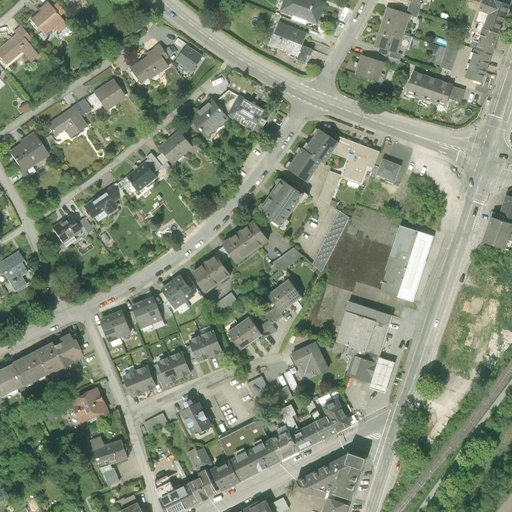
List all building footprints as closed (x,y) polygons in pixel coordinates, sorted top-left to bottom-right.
[(284,0),(280,12),(319,26),(326,3),(316,0),(284,0)] [(483,0),(480,10),(489,13),(484,28),(499,34),(509,5),(493,0),(483,0)] [(52,9),(48,4),(38,12),(39,14),(28,23),(43,42),(55,32),(58,36),(67,29),(60,19),(64,16),(56,5),(52,9)] [(410,16),(387,8),(381,28),(404,35),(410,16)] [(279,23),(269,47),(296,58),(296,60),(305,64),(309,56),(310,56),(313,50),(303,46),(307,33),(279,23)] [(32,41),(20,28),(13,34),(15,37),(0,49),(0,60),(7,69),(22,57),(30,66),(39,58),(28,45),(32,41)] [(404,35),(381,28),(375,46),(398,54),(404,35)] [(499,34),(484,28),(476,50),(491,55),(499,34)] [(176,44),(186,52),(187,50),(189,47),(179,40),(176,44)] [(147,59),(130,72),(141,88),(171,67),(167,62),(171,60),(160,44),(145,55),(147,59)] [(194,75),(204,62),(187,50),(186,52),(178,64),(194,75)] [(476,50),(475,50),(466,77),(481,83),(491,55),(476,50)] [(378,82),(385,63),(362,56),(356,75),(378,82)] [(402,92),(415,96),(422,76),(408,72),(402,92)] [(435,80),(422,76),(415,96),(429,100),(435,80)] [(449,84),(435,80),(429,100),(443,105),(449,84)] [(114,81),(93,95),(107,115),(127,101),(114,81)] [(233,119),(244,100),(231,93),(216,104),(230,117),(233,119)] [(73,108),(81,119),(92,111),(85,100),(73,108)] [(244,100),(233,119),(252,130),(256,123),(263,111),(244,100)] [(230,117),(216,104),(191,122),(205,138),(230,117)] [(81,119),(73,108),(46,127),(56,141),(67,134),(71,141),(88,129),(81,119)] [(270,115),(263,111),(256,123),(264,127),(270,115)] [(337,141),(319,129),(305,150),(322,162),(325,164),(332,153),(339,143),(337,141)] [(182,131),(160,151),(176,169),(198,150),(182,131)] [(21,146),(8,155),(22,175),(19,178),(24,184),(31,179),(28,174),(52,158),(34,133),(19,144),(21,146)] [(347,140),(340,137),(337,141),(339,143),(332,153),(349,160),(343,176),(360,184),(367,167),(373,169),(380,153),(370,149),(359,145),(347,140)] [(305,150),(302,148),(287,169),(307,183),(322,162),(305,150)] [(383,160),(378,175),(394,181),(400,167),(383,160)] [(146,165),(126,180),(139,196),(158,181),(146,165)] [(163,177),(169,174),(165,167),(159,171),(163,177)] [(335,203),(341,173),(329,170),(322,200),(335,203)] [(304,195),(281,180),(259,211),(282,226),(304,195)] [(113,188),(84,210),(93,222),(104,214),(108,219),(118,211),(115,207),(123,200),(113,188)] [(511,212),(511,190),(508,189),(502,209),(511,212)] [(511,212),(493,207),(485,233),(508,240),(510,234),(511,234),(511,212)] [(351,218),(340,211),(310,264),(322,270),(351,218)] [(71,217),(50,231),(61,248),(82,234),(71,217)] [(268,241),(254,222),(223,245),(237,264),(268,241)] [(435,235),(401,224),(381,288),(415,299),(435,235)] [(296,245),(273,262),(281,272),(303,255),(296,245)] [(21,252),(0,265),(0,275),(6,285),(12,280),(19,292),(29,286),(24,278),(29,275),(22,265),(28,262),(21,252)] [(231,270),(217,252),(192,271),(206,289),(231,270)] [(279,285),(293,304),(305,295),(291,276),(279,285)] [(182,279),(173,286),(184,302),(194,295),(182,279)] [(293,304),(279,285),(268,293),(277,306),(281,312),(293,304)] [(174,309),(184,302),(173,286),(163,294),(174,309)] [(223,299),(228,308),(239,301),(234,292),(223,299)] [(155,299),(144,304),(152,324),(163,319),(155,299)] [(152,324),(144,304),(133,308),(142,328),(152,324)] [(277,306),(266,314),(270,320),(273,324),(284,316),(281,312),(277,306)] [(391,323),(348,309),(338,341),(351,345),(381,354),(391,323)] [(124,314),(115,318),(122,336),(132,332),(124,314)] [(240,322),(254,341),(263,335),(264,333),(260,327),(251,314),(240,322)] [(122,336),(115,318),(104,323),(112,340),(122,336)] [(270,320),(260,327),(264,333),(263,335),(266,339),(278,330),(273,324),(270,320)] [(254,341),(240,322),(229,330),(243,349),(254,341)] [(203,333),(212,356),(226,351),(217,328),(203,333)] [(84,354),(71,329),(52,339),(65,364),(84,354)] [(212,356),(203,333),(189,339),(193,350),(198,361),(198,362),(212,356)] [(65,364),(52,339),(33,348),(46,373),(65,364)] [(318,339),(292,352),(298,365),(301,364),(305,373),(315,369),(318,374),(331,368),(318,339)] [(381,354),(351,345),(348,352),(354,354),(379,362),(381,354)] [(46,373),(33,348),(0,365),(0,396),(0,397),(46,373)] [(171,354),(180,378),(193,372),(190,364),(185,353),(184,349),(171,354)] [(193,350),(185,353),(190,364),(198,361),(193,350)] [(180,378),(171,354),(158,359),(161,367),(166,379),(167,383),(180,378)] [(379,362),(354,354),(347,375),(372,383),(379,362)] [(137,369),(146,392),(159,387),(157,383),(152,371),(149,364),(137,369)] [(166,379),(161,367),(152,371),(157,383),(166,379)] [(146,392),(137,369),(124,374),(127,382),(131,393),(133,397),(146,392)] [(264,377),(249,383),(255,398),(270,392),(264,377)] [(131,393),(127,382),(121,385),(125,396),(131,393)] [(97,386),(69,400),(72,404),(69,406),(79,424),(95,416),(98,420),(111,413),(97,386)] [(283,401),(294,398),(291,386),(280,389),(283,401)] [(324,404),(329,413),(338,431),(353,423),(339,396),(324,404)] [(214,424),(201,400),(182,410),(195,435),(214,424)] [(169,425),(163,413),(143,423),(149,435),(169,425)] [(325,438),(338,431),(329,413),(315,420),(325,438)] [(262,417),(221,438),(231,457),(272,436),(262,417)] [(315,420),(292,432),(301,450),(325,438),(315,420)] [(289,427),(272,436),(283,459),(301,450),(292,432),(289,427)] [(102,435),(90,438),(100,468),(128,458),(121,438),(105,443),(102,435)] [(272,436),(231,457),(243,479),(283,459),(272,436)] [(349,454),(297,481),(295,488),(312,494),(314,487),(327,492),(351,500),(361,469),(362,469),(366,459),(349,453),(349,454)] [(231,457),(212,466),(224,489),(243,479),(231,457)] [(104,468),(110,486),(122,482),(116,464),(104,468)] [(201,475),(189,480),(200,501),(219,491),(207,467),(199,471),(201,475)] [(189,480),(174,488),(185,508),(200,501),(189,480)] [(167,511),(177,511),(185,508),(174,488),(159,496),(167,511)] [(327,492),(325,498),(328,498),(323,511),(346,511),(351,500),(327,492)] [(275,511),(267,496),(244,508),(246,511),(275,511)] [(145,511),(139,500),(121,509),(122,511),(145,511)]
